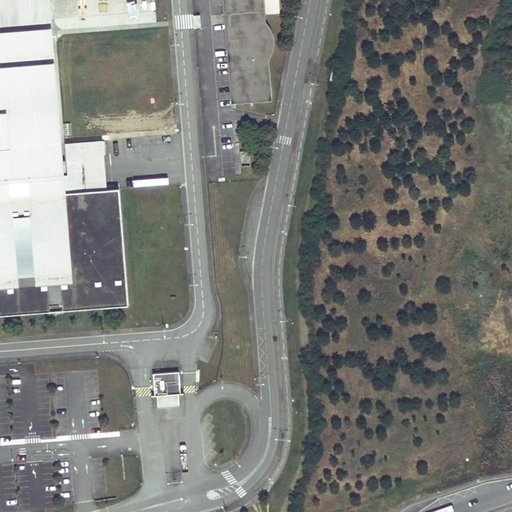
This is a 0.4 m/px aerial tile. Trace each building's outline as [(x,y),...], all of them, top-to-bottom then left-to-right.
[(0,0),(0,314),(127,305),(118,191),(116,191),(114,158),(67,162),(68,174),(65,174),(62,138),(61,131),(60,119),(54,39),(52,16),(50,0),(0,0)] [(249,101),(267,100),(264,63),(267,60),(270,56),(272,51),(273,47),(273,43),(273,38),(271,32),(268,27),(264,23),(260,19),(258,0),(221,0),(231,105),(236,105),(236,103),(249,102),(249,101)] [(338,72),(331,71),(329,82),(336,84),(338,72)] [(250,151),(241,151),(242,168),(251,167),(250,151)] [(180,393),(179,371),(167,372),(153,373),(154,395),(152,395),(152,396),(157,395),(158,406),(179,404),(178,394),(183,393),(180,393)]
